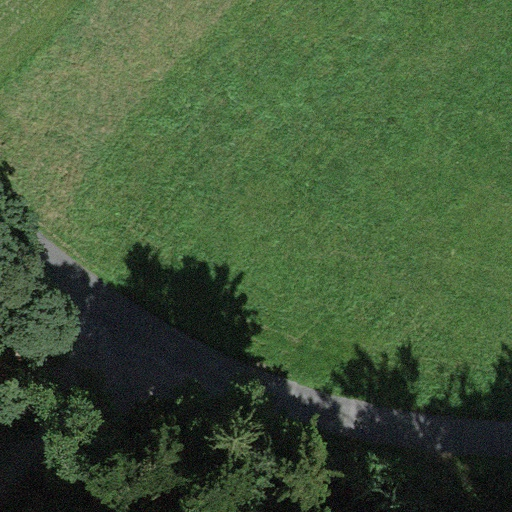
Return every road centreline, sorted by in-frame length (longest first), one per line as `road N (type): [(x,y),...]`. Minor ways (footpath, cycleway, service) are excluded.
road 1 (unclassified): [(0,173),(144,331),(340,397),(511,425)]
road 2 (track): [(144,331),(0,471)]
